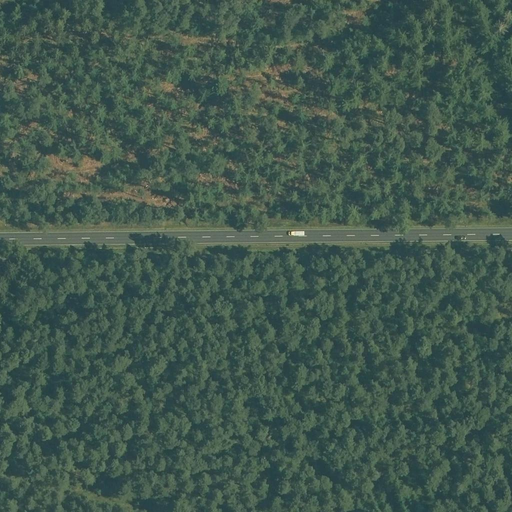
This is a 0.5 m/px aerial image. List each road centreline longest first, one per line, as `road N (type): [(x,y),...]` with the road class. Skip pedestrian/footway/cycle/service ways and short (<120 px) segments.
road 1 (tertiary): [(0,241),(511,236)]
road 2 (track): [(452,0),(511,124)]
